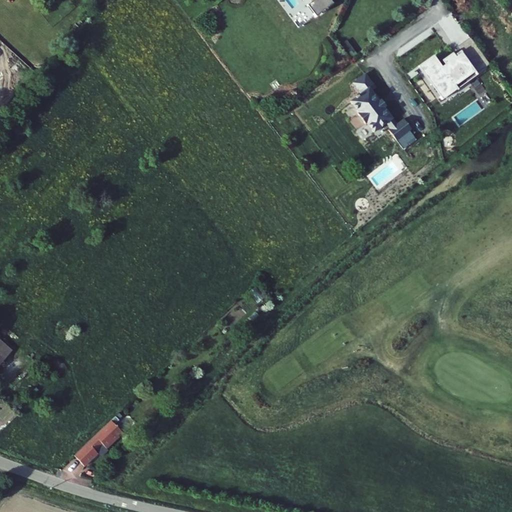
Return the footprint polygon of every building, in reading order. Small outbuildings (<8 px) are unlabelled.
[(311,0),(313,1),(308,4),(317,16),(322,12),(323,13),(329,8),(329,7),(335,2),(333,0),(311,0)] [(477,48),(469,37),(455,47),(463,58),(477,48)] [(488,63),(477,48),(463,58),(458,62),(451,52),(440,60),(444,65),(441,67),(433,57),(420,67),(441,95),(466,77),(467,79),(488,63)] [(433,57),(432,56),(417,67),(441,99),(468,80),(467,79),(466,77),(441,95),(420,67),(433,57)] [(365,74),(351,85),(360,96),(356,98),(349,104),(358,115),(356,116),(364,126),(366,125),(373,135),(385,125),(390,131),(388,132),(395,142),(410,131),(412,129),(404,120),(397,125),(384,108),(386,106),(381,100),(379,102),(372,92),(376,88),(365,74)] [(410,131),(395,142),(403,152),(418,141),(410,131)] [(0,366),(13,352),(0,340),(0,366)] [(128,414),(87,454),(98,465),(111,452),(108,449),(115,442),(119,446),(129,436),(130,437),(136,432),(127,423),(132,418),(128,414)]
